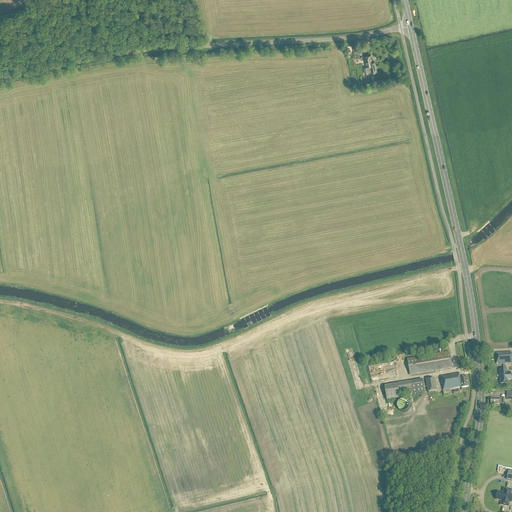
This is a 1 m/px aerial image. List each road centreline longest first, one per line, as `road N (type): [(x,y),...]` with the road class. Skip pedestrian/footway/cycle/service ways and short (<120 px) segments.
road 1 (primary): [(463,511),(480,417),(476,336),(410,25)]
road 2 (unclassified): [(410,25),(343,38),(129,51),(0,77)]
